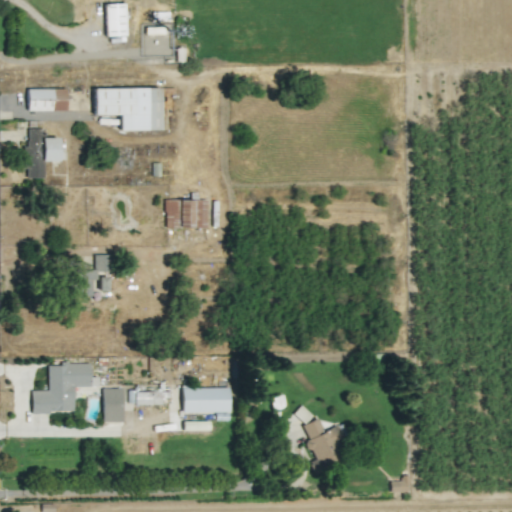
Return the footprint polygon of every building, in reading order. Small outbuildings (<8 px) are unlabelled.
[(104,36),(123,36),(122,3),(103,4),(104,36)] [(64,88),(25,89),(25,111),(64,111),(64,88)] [(92,88),(92,115),(117,115),(118,130),(158,130),(158,88),(92,88)] [(57,137),(42,137),(42,128),(25,129),(25,146),(22,146),(23,178),(42,178),(42,161),(57,161),(57,137)] [(205,200),(163,199),(162,227),(205,228),(205,200)] [(90,296),(90,280),(95,280),(95,272),(108,272),(108,255),(92,255),(92,270),(72,270),(72,296),(90,296)] [(71,387),(95,387),(95,377),(88,377),(88,363),(58,363),(58,365),(45,366),(45,391),(29,391),(29,413),(72,412),(71,387)] [(226,412),(226,387),(180,388),(180,413),(226,412)] [(120,422),(120,388),(100,388),(99,422),(120,422)] [(160,403),(160,399),(167,399),(167,391),(127,392),(128,404),(160,403)] [(321,431),(315,418),(300,425),(307,440),(304,441),(317,469),(346,455),(333,426),(321,431)] [(388,492),(407,492),(407,479),(388,479),(388,492)]
